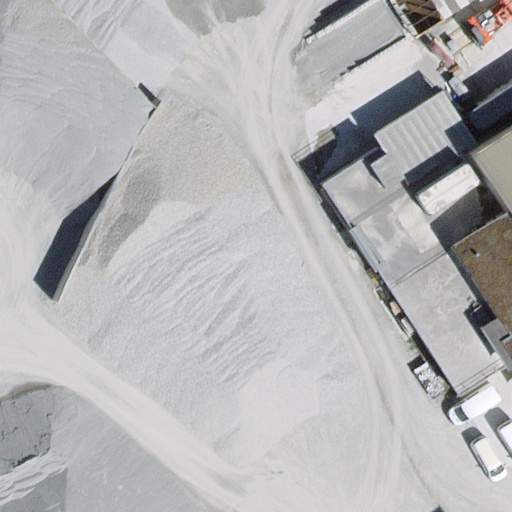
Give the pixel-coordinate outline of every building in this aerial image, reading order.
[(456,0),(421,0),(432,16),(456,0)] [(511,71),(457,106),(466,121),(511,92),(511,71)] [(358,132),(368,148),(392,185),(448,149),(463,140),(428,87),(358,132)] [(511,106),(463,140),(448,149),(511,245),(511,106)] [(511,383),(511,245),(448,149),(392,185),(368,148),(318,181),(454,385),(495,358),(511,383)]
